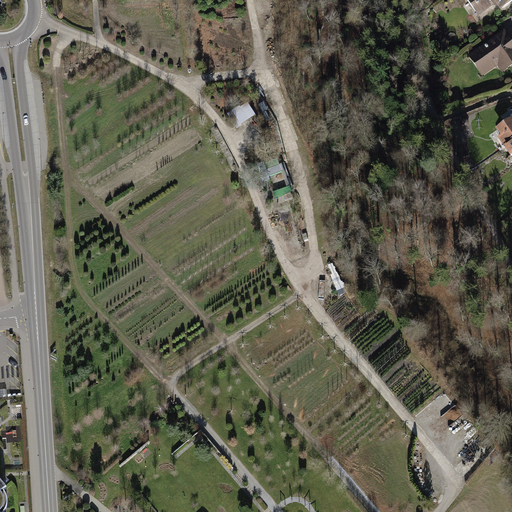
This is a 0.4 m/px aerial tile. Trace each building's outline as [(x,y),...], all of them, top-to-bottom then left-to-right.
[(470,0),(480,13),(494,3),(498,3),(500,7),(504,8),(510,4),(510,0),(470,0)] [(511,47),(503,34),(472,56),(478,64),(483,61),(488,70),(498,63),(502,69),(511,61),(511,47)] [(258,116),(251,102),(245,105),(253,119),(258,116)] [(240,124),(232,111),(227,115),(235,127),(240,124)] [(499,139),(505,147),(511,142),(511,119),(500,128),(504,135),(499,139)] [(279,165),(277,159),(263,164),(265,170),(279,165)] [(285,174),(269,180),(271,188),(288,182),(285,174)] [(441,418),(450,427),(463,414),(455,405),(441,418)] [(0,511),(9,511),(12,507),(12,501),(9,494),(0,483),(0,511)]
